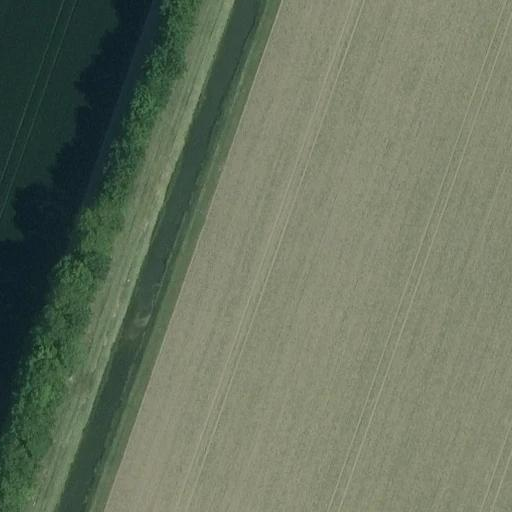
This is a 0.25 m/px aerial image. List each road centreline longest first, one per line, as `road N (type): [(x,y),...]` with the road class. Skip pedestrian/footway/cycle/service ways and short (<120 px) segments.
road 1 (track): [(92,511),(271,0)]
road 2 (unclassified): [(0,460),(160,0)]
